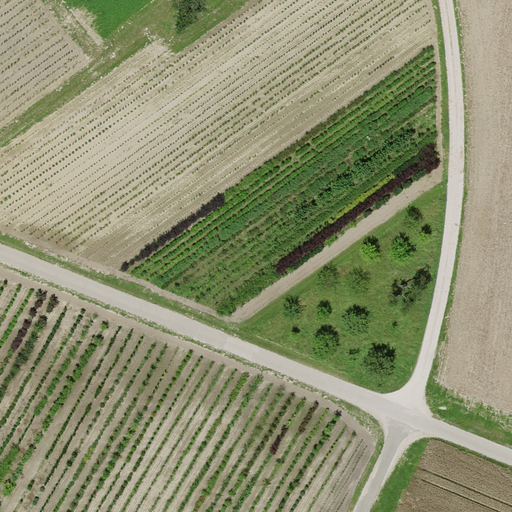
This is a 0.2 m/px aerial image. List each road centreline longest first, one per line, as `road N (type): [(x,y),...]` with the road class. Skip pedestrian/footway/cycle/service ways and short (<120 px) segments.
road 1 (track): [(511,456),(0,251)]
road 2 (track): [(363,511),(409,416),(443,295),(458,125),(445,0)]
road 3 (track): [(0,132),(173,0)]
